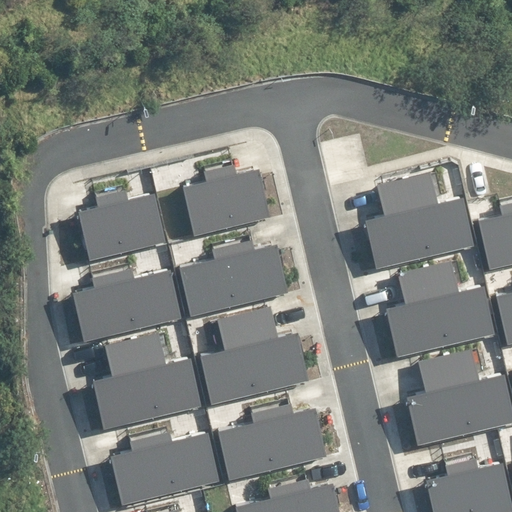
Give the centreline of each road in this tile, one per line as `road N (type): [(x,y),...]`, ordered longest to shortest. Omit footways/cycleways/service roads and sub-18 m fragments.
road 1 (residential): [(81,511),(47,373),(29,177),(80,143),(286,99)]
road 2 (residential): [(384,511),(286,99)]
road 3 (residential): [(511,137),(344,98),(286,99)]
